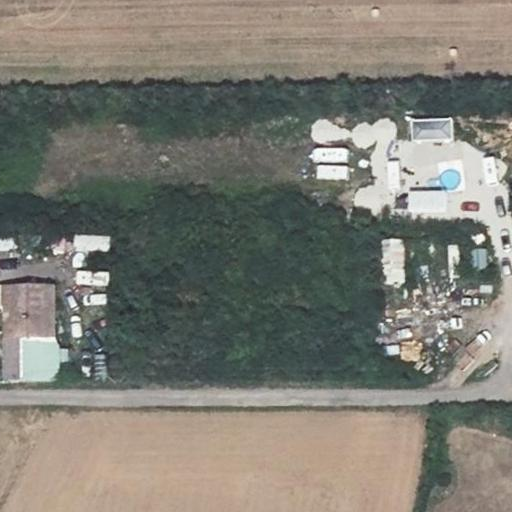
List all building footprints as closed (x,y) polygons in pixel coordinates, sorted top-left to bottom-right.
[(84,239),(82,253),(113,256),(114,242),(84,239)] [(390,288),(412,287),(409,242),(387,244),(390,288)] [(451,281),(464,281),(464,248),(451,249),(451,281)] [(490,274),(490,252),(474,252),(474,274),(490,274)] [(58,291),(9,291),(9,382),(58,383),(58,291)]
